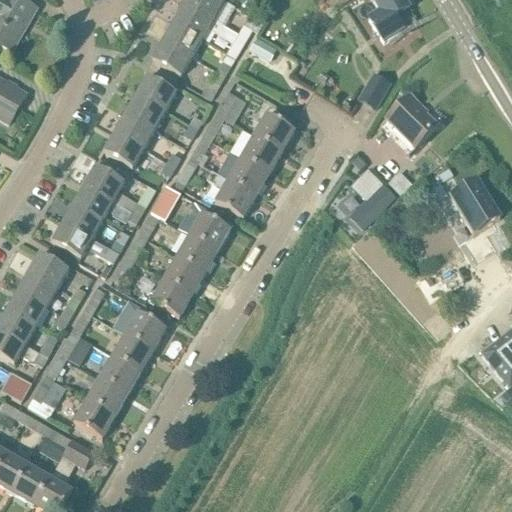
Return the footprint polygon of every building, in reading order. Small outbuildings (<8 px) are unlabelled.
[(0,0),(0,48),(12,55),(37,12),(16,0),(0,0)] [(189,0),(185,7),(224,30),(235,11),(225,5),(216,0),(189,0)] [(380,15),(369,23),(383,46),(403,34),(395,21),(410,12),(402,0),(370,0),(371,0),(380,15)] [(224,30),(185,7),(174,26),(203,43),(210,32),(219,37),(218,39),(233,47),(227,57),(237,62),(247,43),(239,38),(224,30)] [(174,26),(163,45),(192,62),(203,43),(174,26)] [(244,29),(239,38),(247,43),(252,34),(244,29)] [(270,64),(276,53),(256,42),(250,53),(270,64)] [(181,81),(192,62),(163,45),(152,64),(181,81)] [(226,80),(237,62),(227,57),(217,75),(226,80)] [(212,104),(226,80),(217,75),(208,91),(206,90),(202,98),(212,104)] [(377,110),(393,83),(382,76),(366,104),(377,110)] [(137,99),(165,116),(176,97),(148,80),(137,99)] [(0,122),(9,128),(26,98),(0,82),(0,122)] [(247,106),(237,101),(232,98),(229,96),(216,119),(224,123),(233,129),(247,106)] [(155,135),(165,116),(137,99),(126,118),(155,135)] [(382,133),(387,127),(414,153),(408,159),(409,160),(437,131),(419,113),(421,111),(411,101),(381,132),(382,133)] [(115,137),(144,154),(155,135),(126,118),(115,137)] [(212,145),(224,123),(216,119),(203,140),(212,145)] [(267,119),(254,141),(282,157),(295,135),(267,119)] [(189,129),(198,134),(203,126),(194,120),(189,129)] [(192,144),(198,134),(189,129),(183,139),(192,144)] [(133,173),(144,154),(115,137),(104,156),(133,173)] [(198,169),(212,145),(203,140),(189,164),(198,169)] [(269,179),(282,157),(254,141),(241,163),(269,179)] [(176,172),(181,163),(172,158),(167,167),(176,172)] [(366,168),(358,160),(351,166),(359,174),(366,168)] [(255,203),(269,179),(241,163),(228,185),(227,187),(255,203)] [(183,194),(198,169),(189,164),(175,189),(183,194)] [(162,176),(170,182),(176,172),(167,167),(162,176)] [(85,189),(114,205),(125,186),(96,170),(85,189)] [(243,223),(255,203),(227,187),(228,185),(212,175),(206,183),(223,193),(215,207),(243,223)] [(366,204),(350,221),(363,234),(395,201),(368,175),(352,190),(366,204)] [(395,191),(395,196),(403,204),(413,192),(406,186),(400,185),(395,191)] [(450,202),(473,239),(500,222),(477,185),(450,202)] [(74,208),(103,224),(114,205),(85,189),(74,208)] [(165,189),(151,216),(165,224),(180,197),(165,189)] [(137,207),(132,216),(141,222),(146,212),(156,195),(155,194),(148,190),(137,207)] [(63,228),(92,243),(103,224),(74,208),(63,228)] [(121,211),(118,217),(119,222),(127,226),(127,225),(135,230),(136,230),(141,222),(132,216),(121,211)] [(189,241),(217,257),(231,234),(202,218),(189,241)] [(151,219),(139,239),(148,244),(162,252),(169,240),(154,232),(159,224),(151,219)] [(63,228),(52,246),(81,262),(86,253),(110,266),(102,280),(106,282),(119,258),(92,243),(63,228)] [(139,239),(126,262),(135,267),(148,244),(139,239)] [(205,278),(217,257),(189,241),(177,262),(205,278)] [(112,251),(120,256),(125,249),(116,244),(112,251)] [(58,293),(69,274),(40,257),(29,276),(58,293)] [(122,289),(135,267),(126,262),(113,284),(122,289)] [(205,278),(177,262),(164,284),(192,300),(205,278)] [(19,295),(48,312),(58,293),(29,276),(19,295)] [(192,300),(164,284),(151,306),(180,322),(192,300)] [(72,301),(80,306),(86,297),(77,292),(72,301)] [(92,320),(105,297),(97,293),(84,315),(92,320)] [(8,314),(37,330),(48,312),(19,295),(8,314)] [(66,310),(61,319),(70,324),(75,315),(66,310)] [(0,327),(0,334),(26,350),(37,330),(8,314),(0,327)] [(84,315),(71,338),(79,343),(92,320),(84,315)] [(138,317),(125,339),(153,356),(166,333),(138,317)] [(64,334),(70,324),(61,319),(55,329),(64,334)] [(0,360),(15,369),(20,359),(42,372),(48,362),(39,357),(26,350),(0,334),(0,360)] [(67,363),(80,370),(87,357),(75,350),(79,343),(71,338),(58,359),(66,364),(67,363)] [(112,362),(140,378),(153,356),(125,339),(112,362)] [(511,350),(503,339),(480,357),(510,391),(511,388),(511,350)] [(44,348),(39,357),(48,362),(53,353),(44,348)] [(58,359),(46,380),(54,385),(66,364),(58,359)] [(99,383),(128,400),(140,378),(112,362),(99,383)] [(1,395),(21,406),(32,388),(11,376),(1,395)] [(46,380),(28,411),(48,424),(54,413),(42,405),(54,385),(46,380)] [(115,421),(128,400),(99,383),(87,404),(115,421)] [(506,406),(508,404),(511,401),(511,395),(510,393),(503,398),(501,400),(506,406)] [(74,427),(102,443),(115,421),(87,404),(74,427)] [(1,415),(23,428),(28,419),(6,406),(1,415)] [(28,419),(23,428),(45,440),(50,432),(28,419)] [(45,440),(68,453),(73,445),(50,432),(45,440)] [(85,473),(94,457),(73,445),(68,453),(51,483),(34,511),(36,511),(62,511),(73,495),(63,490),(76,468),(85,473)] [(6,457),(0,467),(0,491),(12,498),(28,470),(6,457)] [(12,498),(34,511),(51,483),(28,470),(12,498)]
